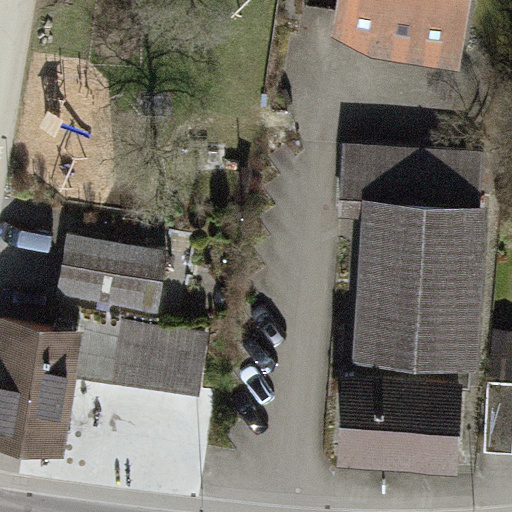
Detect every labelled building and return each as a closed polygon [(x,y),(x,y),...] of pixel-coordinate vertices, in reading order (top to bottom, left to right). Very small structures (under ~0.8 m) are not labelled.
[(477,51),(484,0),(351,0),(347,31),(477,51)] [(367,273),(358,447),(485,454),(502,138),(343,129),(339,210),(370,212),(367,273)] [(169,242),(69,225),(59,286),(159,302),(169,242)] [(87,321),(1,307),(0,311),(0,432),(67,443),(79,373),(87,321)] [(79,373),(117,379),(126,316),(89,310),(87,321),(79,373)] [(213,328),(126,316),(117,379),(205,393),(213,328)] [(511,381),(497,381),(496,448),(511,448),(511,381)]
